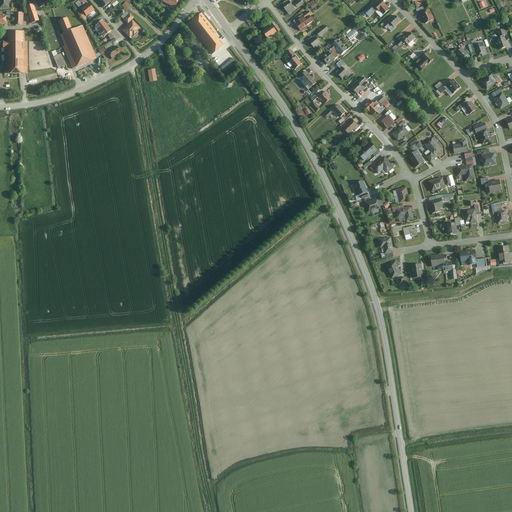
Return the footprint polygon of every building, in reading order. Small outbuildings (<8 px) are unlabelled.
[(10,0),(0,0),(0,8),(7,8),(7,1),(10,0)] [(79,0),(76,3),(80,8),(86,3),(86,2),(87,0),(79,0)] [(287,13),(294,9),(288,0),(287,0),(281,4),(287,13)] [(387,9),(380,0),(378,0),(371,6),(379,16),(387,9)] [(129,7),(125,3),(120,7),(124,11),(129,7)] [(93,11),(87,4),(78,11),(84,18),(93,11)] [(38,22),(32,5),(25,8),(31,24),(38,22)] [(374,11),(368,5),(362,10),(367,16),(374,11)] [(433,18),(427,9),(418,14),(423,24),(433,18)] [(390,28),(398,20),(391,12),(383,20),(390,28)] [(23,26),(23,14),(15,13),(14,26),(23,26)] [(134,19),(128,13),(121,19),(126,25),(120,30),(128,39),(138,29),(131,22),(134,19)] [(297,30),(299,29),(301,31),(307,27),(305,24),(310,20),(305,13),(291,23),(297,30)] [(223,47),(214,35),(217,33),(202,14),(189,23),(212,55),(223,47)] [(66,18),(58,21),(62,32),(71,28),(66,18)] [(110,33),(102,21),(93,28),(102,39),(110,33)] [(268,39),(276,32),(270,24),(261,30),(268,39)] [(327,28),(324,25),(315,32),(317,35),(327,28)] [(95,60),(82,27),(59,36),(63,47),(61,48),(69,68),(72,67),(72,69),(95,60)] [(29,74),(29,42),(23,42),(23,32),(5,32),(5,43),(0,43),(0,49),(6,49),(6,75),(23,75),(23,74),(29,74)] [(405,45),(413,38),(408,32),(400,39),(405,45)] [(313,48),(321,43),(315,34),(307,40),(313,48)] [(506,46),(503,37),(495,40),(498,49),(506,46)] [(329,45),(331,47),(329,50),(332,53),(335,51),(338,55),(346,48),(337,38),(329,45)] [(392,46),(395,51),(403,45),(399,40),(392,46)] [(478,56),(487,53),(483,41),(474,45),(478,56)] [(472,42),(467,44),(470,55),(476,54),(472,42)] [(109,59),(119,54),(115,47),(106,53),(109,59)] [(466,55),(461,48),(455,53),(460,60),(466,55)] [(326,65),(333,58),(326,51),(319,58),(326,65)] [(433,58),(426,51),(420,56),(427,63),(433,58)] [(61,55),(52,58),(56,69),(65,66),(61,55)] [(292,68),(299,64),(294,56),(287,61),(292,68)] [(420,70),(426,65),(420,59),(415,64),(420,70)] [(341,79),(348,72),(343,66),(335,72),(341,79)] [(78,71),(80,76),(91,71),(89,67),(78,71)] [(156,70),(148,71),(150,81),(158,80),(156,70)] [(306,90),(315,82),(305,70),(296,78),(306,90)] [(479,81),(485,89),(496,81),(490,74),(479,81)] [(360,84),(365,80),(362,76),(357,80),(360,84)] [(449,94),(459,86),(451,78),(442,85),(449,94)] [(359,84),(358,85),(356,82),(349,89),(354,94),(359,90),(360,91),(363,88),(359,84)] [(434,92),(437,96),(443,91),(440,87),(434,92)] [(323,103),(328,98),(327,96),(328,95),(324,91),(316,97),(320,101),(321,100),(323,103)] [(500,92),(491,98),(499,110),(508,104),(500,92)] [(379,104),(385,99),(382,95),(376,100),(379,104)] [(376,110),(373,106),(374,105),(369,99),(362,105),(367,111),(368,110),(372,114),(376,110)] [(468,114),(476,109),(469,101),(462,106),(468,114)] [(337,117),(343,112),(337,104),(331,109),(337,117)] [(511,125),(511,116),(502,120),(505,128),(511,125)] [(389,117),(382,123),(387,129),(394,123),(389,117)] [(358,126),(351,118),(339,128),(346,136),(358,126)] [(485,127),(483,122),(470,126),(472,132),(485,127)] [(396,140),(408,132),(402,124),(391,132),(396,140)] [(480,145),(491,141),(487,128),(475,132),(480,145)] [(431,156),(440,148),(430,136),(421,144),(431,156)] [(415,138),(408,142),(411,146),(417,142),(415,138)] [(457,141),(458,144),(451,146),(453,154),(467,150),(464,139),(457,141)] [(377,150),(369,140),(354,153),(362,162),(377,150)] [(424,161),(416,150),(406,156),(414,168),(424,161)] [(493,154),(481,156),(483,167),(495,165),(493,154)] [(383,157),(368,168),(375,176),(382,171),(385,174),(392,169),(383,157)] [(471,165),(455,168),(456,177),(464,176),(465,182),(474,180),(471,165)] [(444,189),(441,179),(427,183),(430,193),(444,189)] [(366,193),(362,182),(353,185),(358,197),(366,193)] [(502,194),(500,182),(490,183),(492,196),(502,194)] [(406,189),(396,190),(398,205),(408,203),(406,189)] [(376,199),(364,202),(367,213),(378,210),(376,199)] [(440,200),(428,203),(431,215),(438,213),(437,209),(442,208),(440,200)] [(410,208),(395,211),(397,219),(404,218),(405,222),(412,221),(410,208)] [(473,211),(463,212),(464,223),(468,223),(468,226),(475,225),(473,211)] [(504,213),(494,214),(496,226),(506,224),(504,213)] [(454,225),(446,226),(447,235),(455,234),(454,225)] [(414,227),(402,230),(404,239),(416,237),(414,227)] [(389,236),(377,239),(379,249),(382,248),(384,255),(393,254),(389,236)] [(507,248),(497,249),(499,266),(509,264),(507,248)] [(473,251),(459,253),(460,262),(466,261),(467,267),(473,266),(473,261),(475,261),(473,251)] [(441,256),(429,258),(431,268),(440,267),(441,273),(451,272),(450,263),(443,265),(441,256)] [(399,276),(393,262),(384,266),(390,280),(399,276)] [(421,279),(419,266),(408,267),(411,280),(421,279)]
